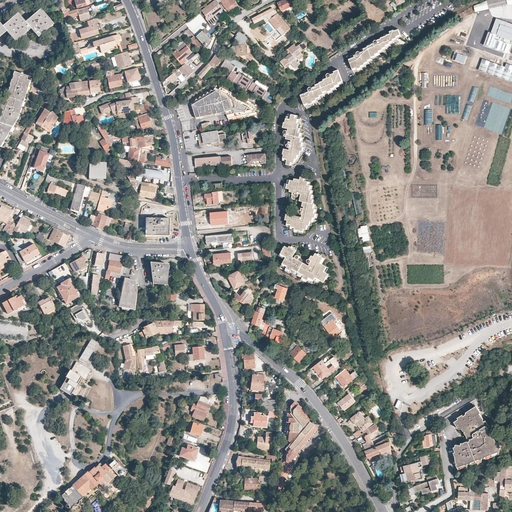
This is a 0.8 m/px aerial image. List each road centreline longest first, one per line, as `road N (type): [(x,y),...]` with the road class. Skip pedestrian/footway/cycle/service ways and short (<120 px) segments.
road 1 (tertiary): [(381,511),(310,395),(248,339),(224,336)]
road 2 (residential): [(393,511),(397,464),(412,437),(511,373)]
road 3 (residential): [(163,103),(232,23),(273,0)]
road 4 (residential): [(188,249),(163,103)]
road 5 (residential): [(199,511),(231,424),(230,370)]
